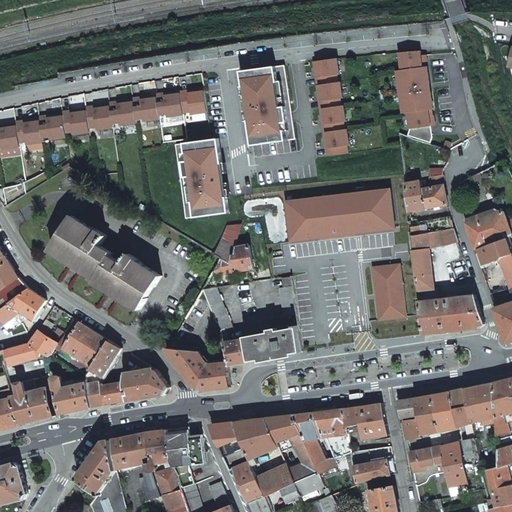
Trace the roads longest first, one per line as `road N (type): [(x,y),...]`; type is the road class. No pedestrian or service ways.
road 1 (residential): [(0,105),(146,74),(454,38)]
road 2 (residential): [(195,408),(164,357),(40,281),(0,222)]
road 3 (secondary): [(488,344),(276,368),(225,399)]
road 4 (residential): [(488,344),(493,329),(451,186),(456,165),(480,150)]
road 5 (secondary): [(225,399),(267,401),(387,383)]
road 6 (residential): [(387,383),(413,511)]
road 7 (secondary): [(195,408),(67,430)]
road 8 (secondary): [(387,383),(506,358)]
